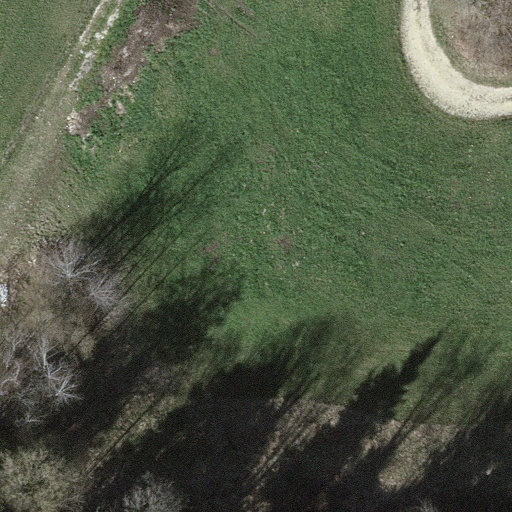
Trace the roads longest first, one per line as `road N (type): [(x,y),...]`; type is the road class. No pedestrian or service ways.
road 1 (track): [(0,197),(122,0)]
road 2 (track): [(511,97),(478,97),(437,78),(420,33),(420,0)]
